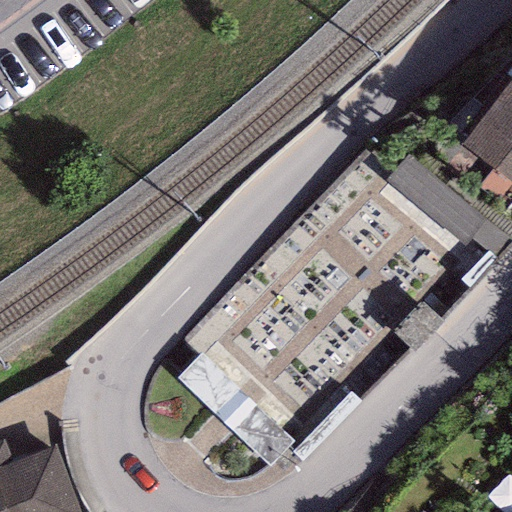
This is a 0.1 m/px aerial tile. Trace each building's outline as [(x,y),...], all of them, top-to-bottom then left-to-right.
[(511,188),(511,55),(439,149),(504,199),(511,188)] [(418,164),(397,187),(467,249),(488,226),(418,164)] [(324,209),(197,334),(290,427),(417,302),(324,209)] [(210,355),(185,379),(274,471),(299,447),(210,355)] [(0,454),(0,511),(57,511),(34,455),(13,463),(0,454)]
